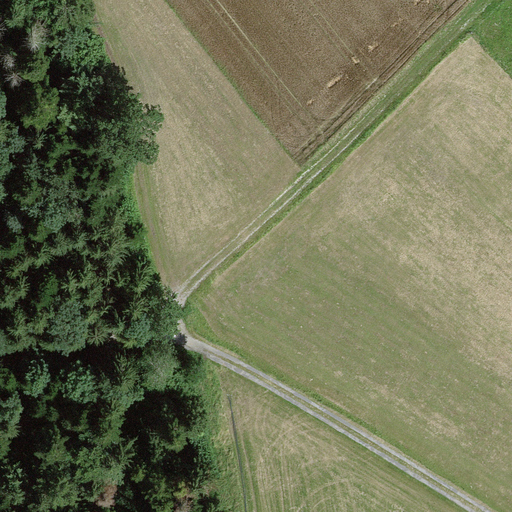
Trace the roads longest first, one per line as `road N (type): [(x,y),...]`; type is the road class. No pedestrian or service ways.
road 1 (track): [(174,342),(181,302),(195,286),(306,190),(495,0)]
road 2 (track): [(90,0),(136,150),(174,342)]
road 3 (track): [(174,342),(257,379),(477,511)]
road 4 (track): [(0,345),(146,343)]
